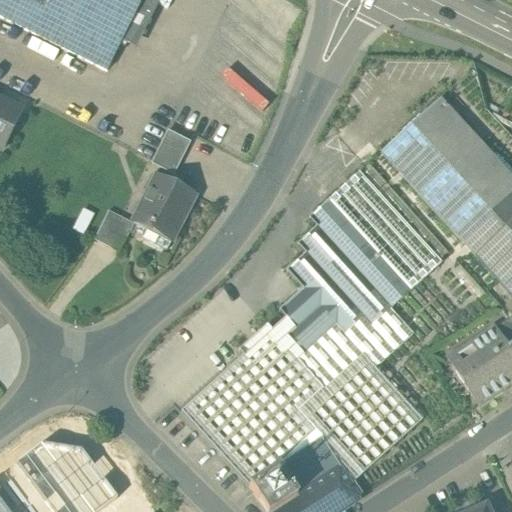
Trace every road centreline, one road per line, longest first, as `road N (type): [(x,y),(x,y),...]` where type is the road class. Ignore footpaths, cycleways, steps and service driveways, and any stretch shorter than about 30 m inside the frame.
road 1 (unclassified): [(310,101),(244,221),(206,263),(73,368)]
road 2 (residential): [(73,368),(216,511)]
road 3 (residential): [(372,511),(511,418)]
